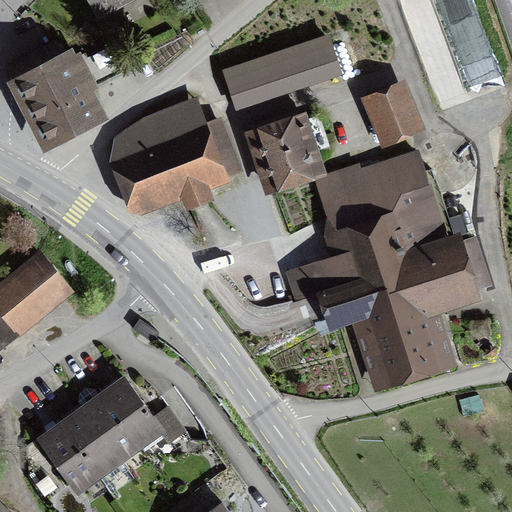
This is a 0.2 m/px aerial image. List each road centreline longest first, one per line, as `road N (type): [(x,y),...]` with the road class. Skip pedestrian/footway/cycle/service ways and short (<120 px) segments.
road 1 (unknown): [(391,0),(511,328)]
road 2 (residential): [(41,183),(271,0)]
road 3 (residential): [(109,326),(172,375),(274,511)]
road 4 (unclassified): [(274,425),(511,369)]
road 5 (primary): [(274,425),(158,278)]
road 6 (primary): [(158,278),(41,183)]
road 7 (residential): [(109,326),(0,386)]
